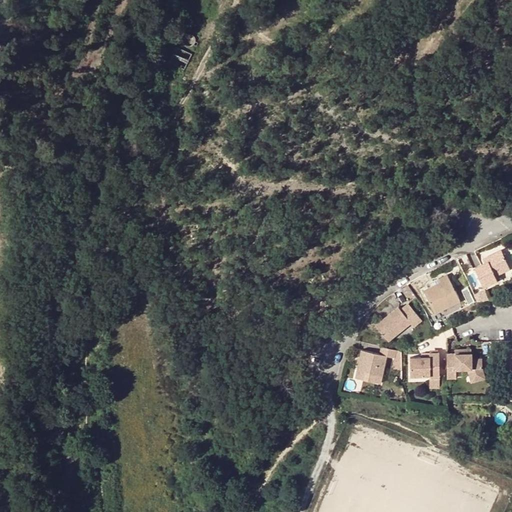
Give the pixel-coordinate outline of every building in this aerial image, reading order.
[(493,260),(489,262),(476,268),(484,286),(496,280),(495,277),(511,270),(503,251),(491,256),(493,260)] [(431,285),(449,277),(447,275),(430,283),(431,285)] [(435,312),(460,301),(449,277),(431,285),(423,289),(435,312)] [(472,290),(476,301),(488,301),(488,290),(472,290)] [(398,307),(374,326),(387,342),(410,322),(413,326),(421,320),(408,304),(400,310),(398,307)] [(445,353),(445,370),(455,370),(455,362),(472,362),(473,374),(483,372),(483,367),(482,359),(481,352),(471,353),(471,342),(454,342),(454,346),(454,353),(445,353)] [(364,381),(365,373),(381,376),(385,356),(393,357),(394,350),(378,347),(377,354),(360,351),(355,379),(364,381)] [(417,357),(417,353),(409,353),(409,376),(427,376),(427,378),(439,378),(437,352),(428,352),(428,357),(417,357)] [(363,381),(379,384),(381,376),(365,373),(364,381),(363,381)] [(439,378),(427,378),(427,387),(439,387),(439,378)]
